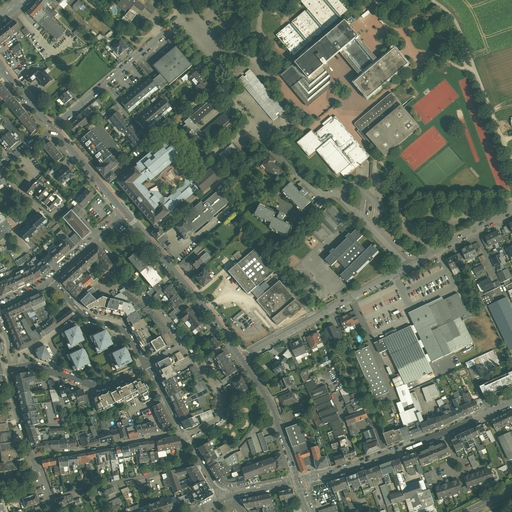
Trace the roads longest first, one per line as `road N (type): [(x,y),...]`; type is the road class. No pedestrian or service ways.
road 1 (residential): [(475,230),(240,358)]
road 2 (residential): [(202,24),(190,11),(52,128)]
road 3 (tertiary): [(240,358),(123,214)]
road 4 (tertiary): [(444,433),(299,481)]
road 5 (residential): [(9,368),(50,511)]
road 6 (tertiary): [(299,481),(272,407),(240,358)]
road 7 (residential): [(145,365),(103,386),(19,366)]
road 8 (residential): [(185,438),(224,411),(182,343)]
